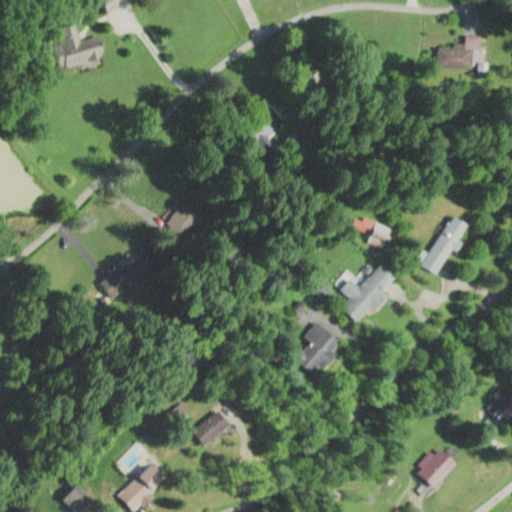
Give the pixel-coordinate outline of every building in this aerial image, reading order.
[(126,0),(103,0),(111,11),(126,0)] [(60,67),(106,60),(102,35),(80,39),(78,21),(59,24),(62,43),(56,44),(60,67)] [(479,68),(480,34),(465,34),(465,45),(438,44),(437,66),(479,68)] [(283,121),(270,106),(249,125),(262,139),(283,121)] [(354,225),(374,234),(371,241),(387,248),(395,228),(359,213),(354,225)] [(426,264),(441,273),(456,247),(459,248),(473,225),(455,214),(426,264)] [(392,295),(387,291),(399,276),(384,263),(364,286),(354,277),(345,288),(354,297),(345,307),(362,322),(375,307),(379,309),(392,295)] [(348,344),(323,321),(309,336),(315,342),(308,350),(306,347),(299,354),(320,373),(348,344)] [(501,418),(507,412),(511,418),(511,388),(502,398),(499,395),(489,405),(501,418)] [(237,428),(227,411),(198,427),(207,444),(237,428)] [(432,451),(415,468),(426,479),(420,486),(428,494),(458,462),(442,446),(435,454),(432,451)] [(135,511),(171,477),(156,462),(121,498),(135,511)] [(82,511),(95,500),(81,485),(66,499),(78,511),(82,511)]
